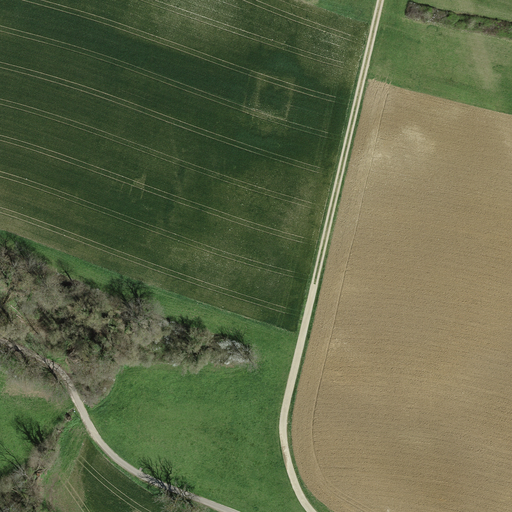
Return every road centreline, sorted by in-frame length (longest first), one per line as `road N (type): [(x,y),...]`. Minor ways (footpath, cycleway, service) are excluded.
road 1 (track): [(311,511),(289,467),(283,415),(380,0)]
road 2 (track): [(0,340),(59,369),(95,434),(120,460),(232,511)]
